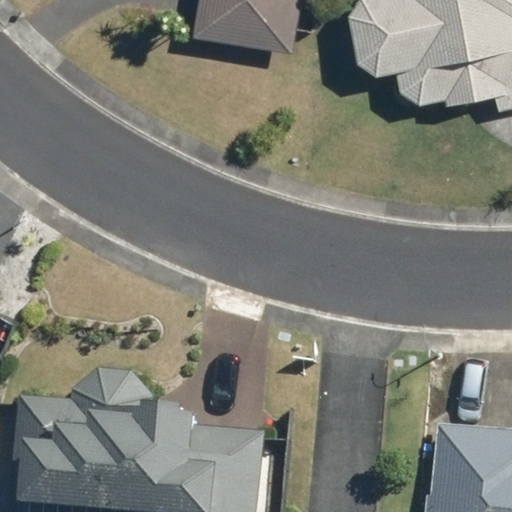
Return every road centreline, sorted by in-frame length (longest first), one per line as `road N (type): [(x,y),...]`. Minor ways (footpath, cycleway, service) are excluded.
road 1 (residential): [(365,272),(248,244),(84,164),(0,98)]
road 2 (residential): [(365,272),(344,511)]
road 3 (residential): [(511,280),(365,272)]
